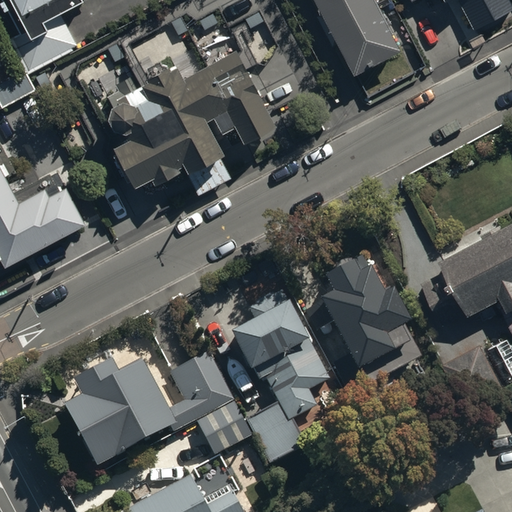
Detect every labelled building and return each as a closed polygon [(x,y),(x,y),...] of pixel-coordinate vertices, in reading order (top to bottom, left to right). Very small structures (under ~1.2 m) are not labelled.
[(4,0),(22,33),(14,37),(33,72),(79,48),(59,10),(77,0),(4,0)] [(317,0),(351,64),(398,39),(377,0),(317,0)] [(411,0),(413,2),(416,0),(442,0),(445,5),(455,0),(456,0),(473,32),(511,11),(511,5),(509,0),(411,0)] [(113,144),(133,182),(149,174),(153,182),(179,169),(178,166),(181,164),(198,198),(230,181),(217,155),(221,153),(205,120),(213,116),(222,133),(235,127),(242,142),(274,126),(237,51),(184,77),(177,65),(169,69),(167,65),(149,74),(152,80),(111,100),(107,115),(112,126),(125,128),(129,135),(113,144)] [(24,67),(0,78),(0,97),(2,101),(33,85),(24,67)] [(0,267),(15,259),(14,256),(86,219),(68,183),(52,192),(48,184),(19,198),(0,159),(0,267)] [(475,169),(437,188),(454,223),(492,204),(475,169)] [(511,223),(441,260),(470,314),(502,298),(511,316),(511,223)] [(358,368),(395,349),(411,341),(402,324),(410,320),(395,290),(384,295),(372,270),(358,277),(351,263),(330,274),(337,289),(322,297),(358,368)] [(231,326),(257,375),(263,372),(277,399),(246,416),(264,450),(296,433),(288,417),(317,402),(308,386),(328,376),(281,286),(248,303),(254,314),(231,326)] [(65,399),(97,460),(168,423),(173,431),(198,418),(216,453),(252,434),(234,400),(229,403),(203,353),(169,371),(184,399),(169,406),(142,355),(118,367),(111,353),(72,373),(81,390),(65,399)] [(114,511),(115,511),(245,511),(230,484),(205,497),(190,469),(114,511)]
